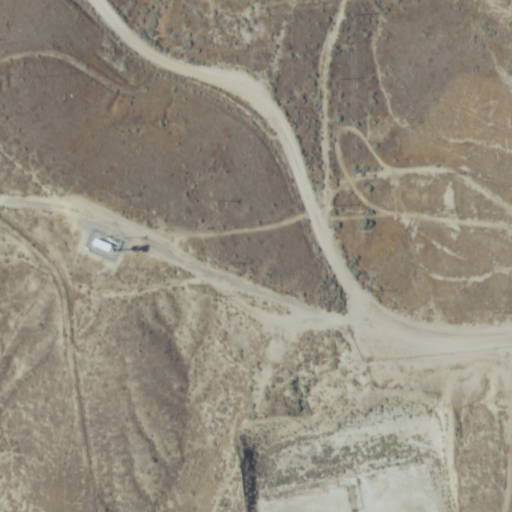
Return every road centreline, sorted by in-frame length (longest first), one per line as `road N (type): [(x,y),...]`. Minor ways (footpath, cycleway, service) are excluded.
road 1 (residential): [(511,330),(316,288),(275,288),(83,215),(0,213)]
road 2 (track): [(316,288),(264,100),(186,32),(135,22),(116,0)]
